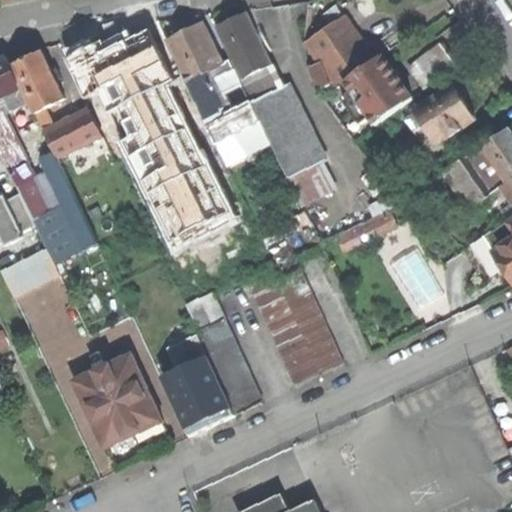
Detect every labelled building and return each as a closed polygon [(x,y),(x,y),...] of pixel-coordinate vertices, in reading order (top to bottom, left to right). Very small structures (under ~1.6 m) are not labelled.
[(243,78),(273,64),(247,12),(238,17),(218,26),(243,78)] [(324,59),(333,80),(338,85),(347,80),(377,59),(367,46),(346,15),(308,42),(321,61),(324,59)] [(229,72),(236,68),(232,58),(224,62),(204,22),(187,30),(168,39),(218,141),(253,124),(244,104),(227,111),(225,108),(233,103),(220,76),(229,71),(229,72)] [(83,91),(154,59),(138,26),(111,38),(67,57),(83,91)] [(427,89),(460,66),(442,41),(410,64),(427,89)] [(58,158),(102,135),(90,108),(59,123),(50,106),(65,97),(43,51),(29,57),(12,65),(23,87),(49,140),(52,146),(55,151),(58,158)] [(347,80),(353,89),(372,116),(377,124),(415,98),(402,80),(384,54),(377,59),(347,80)] [(100,243),(58,158),(55,151),(39,158),(45,171),(37,176),(31,164),(32,163),(5,110),(0,112),(0,98),(23,87),(12,65),(7,55),(0,58),(0,150),(48,247),(56,263),(100,243)] [(324,59),(321,61),(310,67),(320,90),(333,80),(324,59)] [(290,178),(325,160),(288,83),(252,100),(290,178)] [(416,110),(418,112),(427,126),(439,144),(451,136),(452,137),(464,129),(463,128),(477,119),(467,103),(455,85),(416,110)] [(372,116),(353,89),(343,96),(362,123),(372,116)] [(142,115),(137,105),(100,125),(104,134),(142,115)] [(427,126),(418,112),(408,119),(417,132),(427,126)] [(511,130),(510,128),(485,145),(510,182),(511,185),(511,130)] [(46,148),(52,146),(49,140),(44,142),(46,148)] [(492,194),(510,182),(485,145),(467,158),(492,194)] [(492,194),(467,158),(446,171),(471,208),(492,194)] [(0,232),(6,246),(28,236),(9,193),(0,197),(0,232)] [(349,249),(404,225),(398,210),(343,233),(349,249)] [(511,275),(511,218),(486,235),(511,275)] [(61,274),(56,263),(48,247),(2,269),(16,297),(61,274)] [(295,385),(345,362),(301,268),(276,278),(273,271),(249,283),(295,385)] [(238,413),(264,401),(214,291),(189,304),(238,413)] [(92,354),(99,368),(110,363),(103,349),(92,354)] [(134,353),(110,363),(99,368),(75,379),(106,448),(137,434),(165,421),(134,353)] [(243,511),(288,511),(292,510),(284,493),(260,504),(243,511)] [(288,511),(323,511),(317,499),(292,510),(288,511)]
